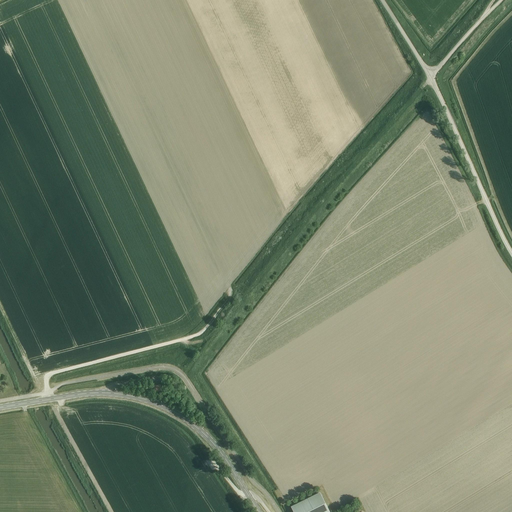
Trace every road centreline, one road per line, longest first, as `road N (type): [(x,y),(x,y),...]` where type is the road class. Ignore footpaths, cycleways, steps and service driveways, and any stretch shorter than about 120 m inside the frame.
road 1 (secondary): [(250,497),(207,437),(156,403),(94,393),(22,404)]
road 2 (unclassified): [(511,252),(429,77)]
